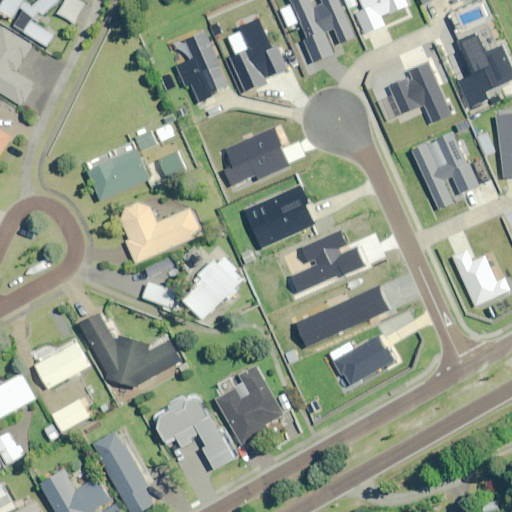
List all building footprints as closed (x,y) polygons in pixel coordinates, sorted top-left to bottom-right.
[(47,16),(61,0),(41,0),(34,8),(26,1),(27,0),(6,0),(1,8),(16,17),(22,7),(39,22),(46,14),(47,16)] [(87,4),(79,0),(68,0),(60,14),(77,23),(87,4)] [(56,36),(34,21),(26,32),(49,47),(56,36)] [(34,48),(0,26),(0,91),(24,106),(37,85),(18,73),(34,48)] [(0,159),(14,138),(0,128),(0,159)] [(161,145),(155,131),(146,135),(144,129),(135,133),(139,142),(118,151),(121,159),(114,162),(111,155),(89,165),(104,201),(153,179),(156,185),(188,171),(180,152),(147,166),(141,154),(161,145)] [(140,203),(127,209),(124,219),(133,240),(129,242),(138,264),(204,235),(193,209),(159,224),(152,208),(140,203)] [(231,301),(240,292),(238,289),(247,280),(238,272),(240,270),(217,247),(191,273),(202,284),(185,300),(205,321),(229,298),(231,301)] [(179,293),(151,283),(146,298),(174,308),(179,293)] [(79,332),(68,309),(54,316),(65,339),(79,332)] [(118,339),(103,313),(83,325),(115,381),(139,388),(184,362),(173,341),(160,348),(125,336),(118,339)] [(92,367),(79,344),(39,366),(52,389),(92,367)] [(287,416),(278,399),(287,394),(277,376),(268,381),(260,367),(243,377),(253,395),(243,401),(238,390),(220,400),(245,445),(271,431),(269,426),(287,416)] [(0,420),(38,400),(24,374),(0,386),(0,420)] [(236,459),(196,390),(172,405),(173,407),(155,417),(170,444),(179,439),(185,448),(204,437),(210,448),(205,450),(217,470),(236,459)] [(91,418),(82,400),(55,415),(64,433),(91,418)] [(61,437),(54,425),(46,430),(52,442),(61,437)] [(151,486),(119,431),(93,446),(132,511),(143,511),(157,504),(148,488),(151,486)] [(24,458),(11,433),(0,438),(0,449),(8,465),(24,458)] [(77,491),(66,472),(55,478),(50,469),(39,475),(59,511),(94,511),(113,501),(101,478),(77,491)]
